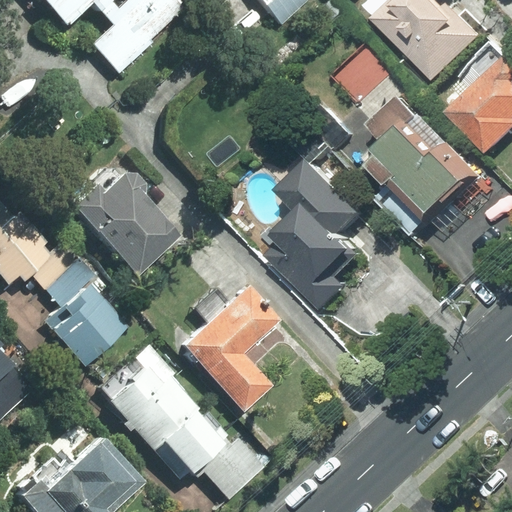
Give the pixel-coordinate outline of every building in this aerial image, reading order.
[(30,0),(57,27),(82,3),(107,29),(87,49),(114,77),(148,44),(144,41),(178,9),(168,0),(30,0)] [(302,0),(253,0),(277,25),(302,0)] [(447,10),(438,0),(376,0),(365,10),(431,83),(481,38),(452,6),(447,10)] [(511,57),(448,115),(488,158),(511,135),(511,57)] [(437,153),(432,158),(405,130),(422,113),(405,95),(368,127),(384,145),(376,153),(381,160),(372,169),(393,190),(399,184),(433,218),(468,184),(437,153)] [(125,280),(169,240),(131,198),(140,190),(114,161),(61,210),(125,280)] [(365,216),(310,162),(279,192),(299,212),(273,238),(321,287),(357,252),(343,238),(365,216)] [(45,253),(0,208),(0,285),(7,292),(45,253)] [(82,269),(57,244),(24,277),(49,302),(82,269)] [(118,328),(73,282),(30,324),(75,370),(118,328)] [(239,352),(269,324),(236,288),(171,348),(234,415),(269,383),(239,352)] [(220,504),(261,465),(227,430),(217,439),(129,347),(83,390),(173,485),(189,470),(220,504)] [(0,420),(29,394),(0,363),(0,420)] [(46,458),(6,496),(20,511),(106,511),(138,482),(90,431),(53,466),(46,458)]
